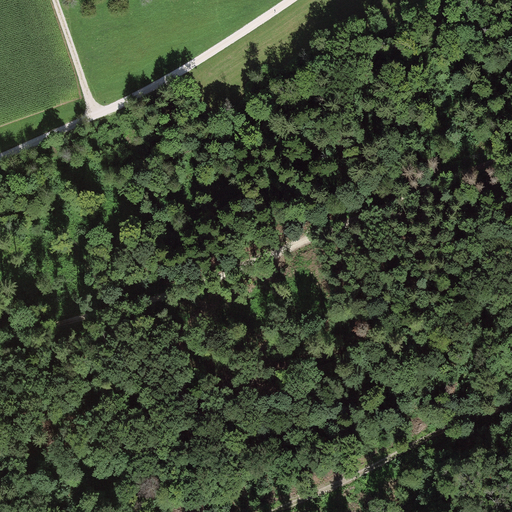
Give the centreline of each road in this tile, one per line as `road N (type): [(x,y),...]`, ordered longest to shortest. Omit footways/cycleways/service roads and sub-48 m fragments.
road 1 (track): [(511,153),(222,274),(0,340)]
road 2 (track): [(0,470),(82,427),(451,323),(511,315)]
road 3 (track): [(287,245),(259,283),(101,408),(0,503)]
road 4 (track): [(0,158),(154,86),(291,0)]
road 5 (track): [(270,511),(511,405)]
road 6 (track): [(344,219),(511,67)]
road 7 (track): [(94,116),(52,0)]
